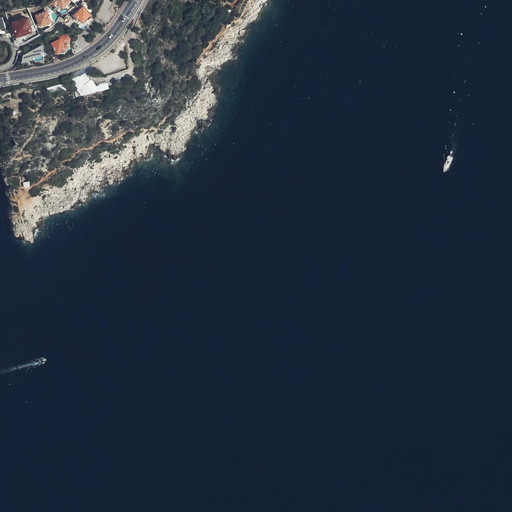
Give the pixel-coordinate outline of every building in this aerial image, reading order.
[(91,14),(80,3),(76,7),(79,10),(74,14),(79,20),(80,19),(83,22),(91,14)] [(108,24),(114,16),(114,14),(116,11),(115,10),(113,9),(111,13),(109,12),(106,18),(108,24)] [(51,22),(46,11),(36,16),(37,19),(38,21),(40,26),(46,24),(50,22),(51,22)] [(12,22),(17,35),(27,32),(32,30),(28,17),(12,22)] [(0,35),(11,36),(8,28),(0,28),(0,35)] [(225,29),(221,33),(222,35),(222,36),(222,37),(223,37),(223,38),(224,38),(227,37),(231,34),(225,29)] [(51,41),(54,47),(55,49),(53,50),(55,53),(58,52),(60,53),(62,52),(63,54),(65,53),(66,52),(68,51),(67,50),(71,48),(70,46),(71,45),(69,41),(70,41),(69,40),(70,39),(67,33),(51,41)] [(31,50),(26,53),(23,54),(23,58),(43,53),(41,44),(31,50)] [(81,77),(87,85),(94,80),(90,75),(91,74),(90,73),(81,77)] [(94,80),(87,85),(85,86),(91,93),(101,89),(94,80)]
